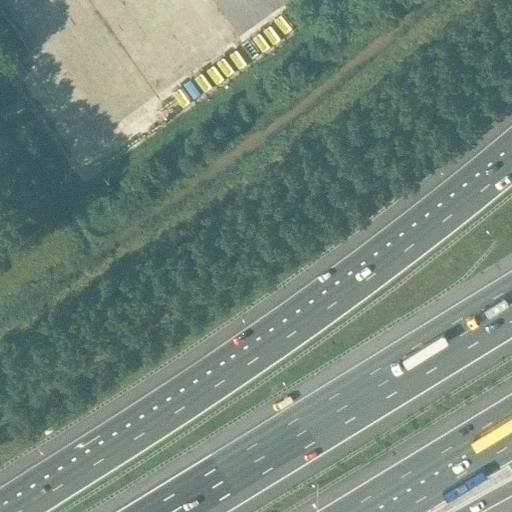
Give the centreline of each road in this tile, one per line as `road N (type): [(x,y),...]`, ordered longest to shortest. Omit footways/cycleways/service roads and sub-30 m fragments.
road 1 (motorway): [(511,165),(234,373),(18,511)]
road 2 (motorway): [(511,304),(171,511)]
road 3 (motorway): [(379,511),(511,429)]
